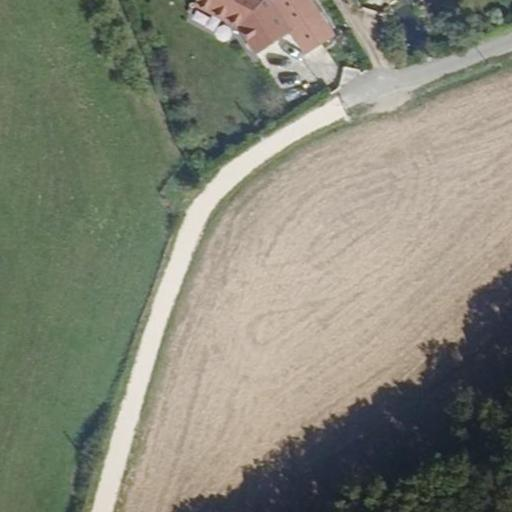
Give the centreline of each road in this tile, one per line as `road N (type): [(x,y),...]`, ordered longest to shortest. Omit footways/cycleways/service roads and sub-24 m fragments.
road 1 (track): [(388,84),(277,140),(207,201),(158,315),(102,511)]
road 2 (residential): [(511,37),(388,84)]
